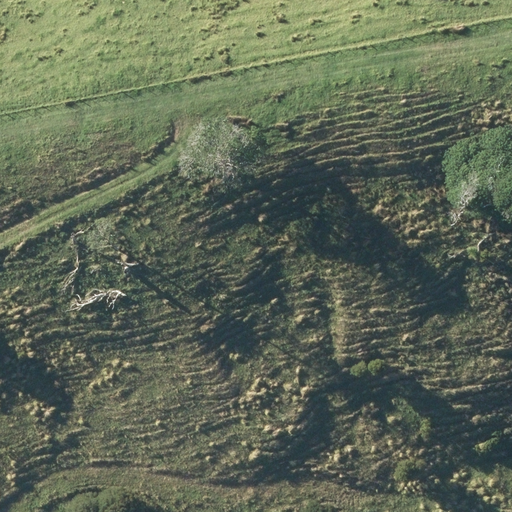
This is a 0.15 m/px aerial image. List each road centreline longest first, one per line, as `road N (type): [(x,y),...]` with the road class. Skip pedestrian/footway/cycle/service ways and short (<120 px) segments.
road 1 (track): [(0,239),(119,184),(238,105),(511,42)]
road 2 (track): [(238,105),(105,105),(0,149)]
